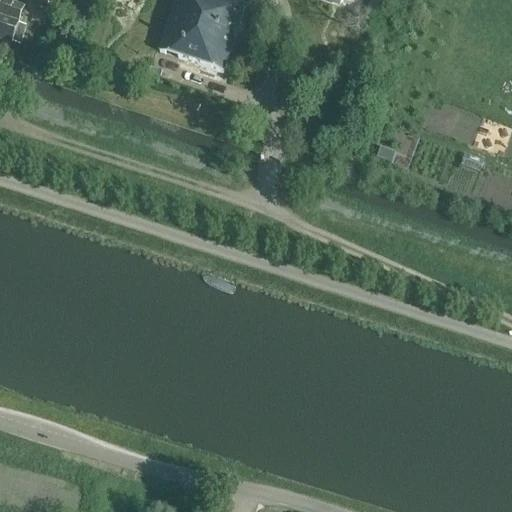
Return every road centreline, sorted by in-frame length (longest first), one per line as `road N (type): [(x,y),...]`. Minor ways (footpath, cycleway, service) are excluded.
road 1 (unclassified): [(511,343),(0,180)]
road 2 (tertiary): [(326,511),(0,423)]
